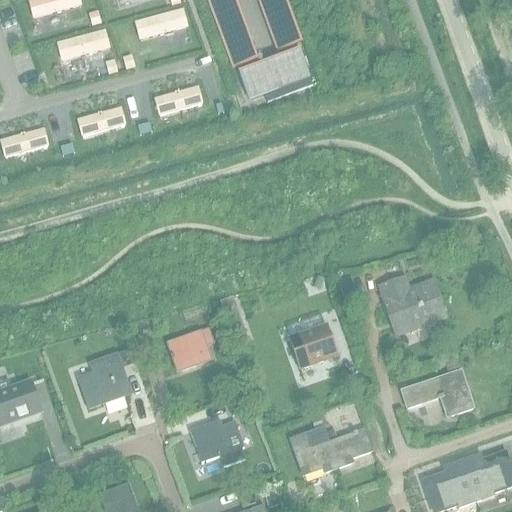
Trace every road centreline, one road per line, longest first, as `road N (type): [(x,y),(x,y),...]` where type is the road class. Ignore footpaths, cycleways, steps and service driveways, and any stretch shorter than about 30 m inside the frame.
road 1 (unknown): [(0,237),(320,142),(362,147),(450,206),(511,189)]
road 2 (residential): [(0,494),(155,439),(180,511)]
road 3 (tertiary): [(511,179),(446,0)]
